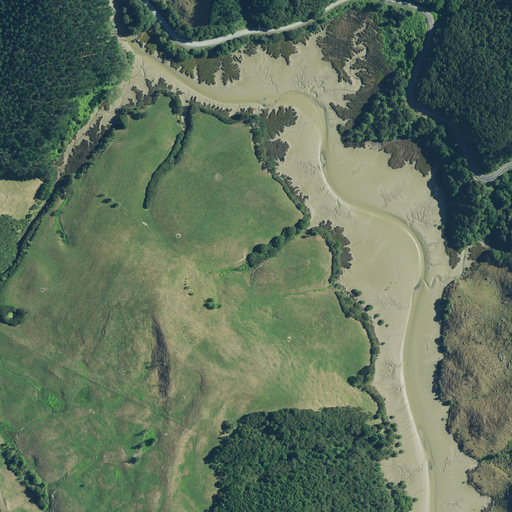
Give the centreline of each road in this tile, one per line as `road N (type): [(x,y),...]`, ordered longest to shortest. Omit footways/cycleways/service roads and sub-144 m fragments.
road 1 (unclassified): [(511,162),(486,181),(457,129),(417,107),(434,24),(428,5),(405,0)]
road 2 (unclassified): [(358,0),(291,26),(197,47),(176,38),(146,0)]
